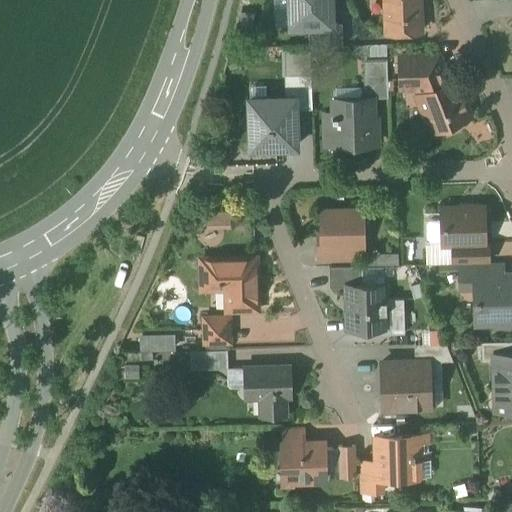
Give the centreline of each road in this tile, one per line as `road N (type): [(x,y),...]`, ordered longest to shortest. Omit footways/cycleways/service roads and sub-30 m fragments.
road 1 (residential): [(349,411),(258,176)]
road 2 (residential): [(258,176),(508,171)]
road 3 (tertiary): [(12,261),(26,305),(29,396),(0,488)]
road 4 (residential): [(508,171),(507,128),(457,0)]
road 5 (secondary): [(144,150),(90,210),(12,261)]
road 6 (secondary): [(198,0),(144,150)]
